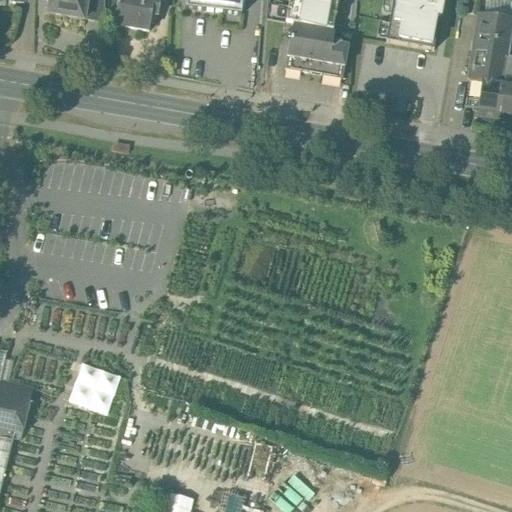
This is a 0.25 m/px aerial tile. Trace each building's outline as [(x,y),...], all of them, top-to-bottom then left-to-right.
[(83,21),(87,0),(50,0),(48,14),(83,21)] [(87,0),(84,20),(84,21),(104,24),(104,0),(87,0)] [(118,0),(114,26),(148,32),(151,16),(157,17),(160,0),(118,0)] [(188,0),(187,11),(241,16),(242,0),(188,0)] [(341,4),(341,0),(293,0),(288,24),(288,25),(293,26),(293,25),(333,32),(338,4),(341,4)] [(390,0),(384,35),(388,36),(386,45),(434,54),(440,26),(444,26),(449,0),(390,0)] [(477,0),(466,0),(464,14),(474,16),(475,15),(477,0)] [(484,84),(482,97),(478,118),(498,122),(508,60),(511,29),(511,26),(511,17),(511,16),(511,1),(492,0),(485,0),(484,17),(479,17),(470,81),(484,84)] [(293,25),(291,40),(285,70),(340,80),(341,80),(341,78),(347,48),(331,46),(333,32),(294,25),(293,25)] [(511,123),(511,82),(505,81),(498,121),(499,122),(511,123)] [(107,417),(121,378),(82,364),(68,403),(107,417)] [(0,497),(14,441),(22,443),(37,384),(0,375),(0,497)] [(172,475),(191,467),(182,447),(163,455),(172,475)] [(166,494),(163,511),(189,511),(192,499),(166,494)]
